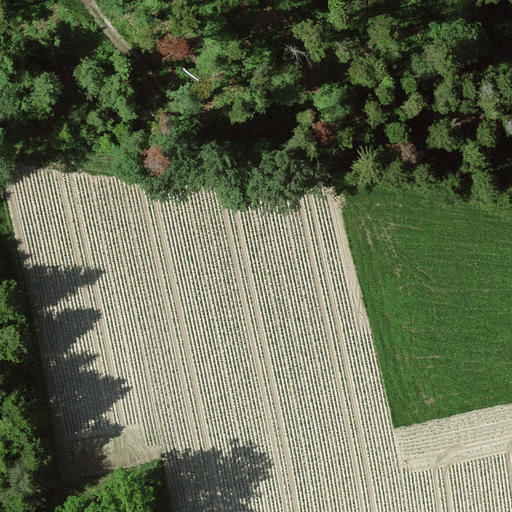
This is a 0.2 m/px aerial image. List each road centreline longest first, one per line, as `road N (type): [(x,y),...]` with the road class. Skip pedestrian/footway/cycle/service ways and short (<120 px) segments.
road 1 (track): [(206,173),(329,168),(494,114),(511,116)]
road 2 (track): [(206,173),(0,143)]
road 3 (track): [(112,0),(145,33),(177,125),(206,173)]
